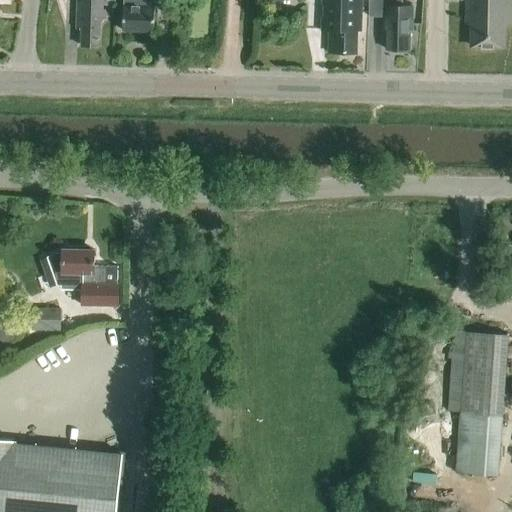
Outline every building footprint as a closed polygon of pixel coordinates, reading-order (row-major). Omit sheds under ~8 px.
[(77,0),(77,22),(82,22),(82,47),(100,48),(100,22),(106,22),(106,0),(77,0)] [(158,8),(158,0),(124,0),(124,7),(123,32),(154,32),(155,8),(158,8)] [(361,32),(362,12),(361,0),(321,0),(321,7),(323,7),(323,18),(321,18),(321,33),(329,33),(329,54),(357,54),(357,32),(361,32)] [(387,30),(387,50),(410,51),(410,31),(412,31),(412,8),(404,7),(404,0),(371,0),(371,18),(385,19),(385,30),(387,30)] [(503,48),(504,26),(511,26),(511,0),(466,0),(466,25),(473,26),(472,48),(503,48)] [(82,306),(118,307),(119,285),(118,285),(118,267),(95,267),(95,251),(62,250),(62,253),(48,258),(59,290),(82,290),(82,306)] [(32,309),(32,332),(61,332),(61,310),(32,309)] [(448,360),(451,360),(448,414),(460,414),(456,474),(498,477),(508,336),(454,332),(452,352),(448,352),(448,360)] [(16,445),(16,444),(0,442),(0,511),(117,511),(123,455),(16,445)]
